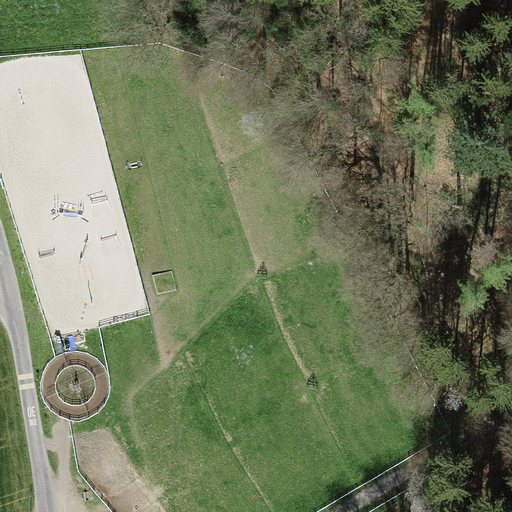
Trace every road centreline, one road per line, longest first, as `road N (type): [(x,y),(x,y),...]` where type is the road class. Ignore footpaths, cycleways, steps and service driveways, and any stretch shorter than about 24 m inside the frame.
road 1 (residential): [(0,299),(43,511)]
road 2 (track): [(511,409),(333,511)]
